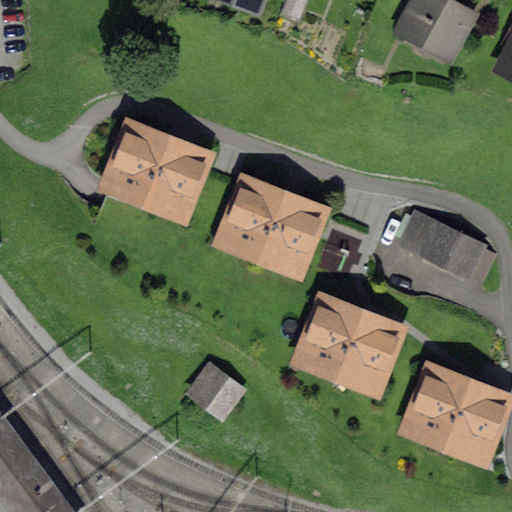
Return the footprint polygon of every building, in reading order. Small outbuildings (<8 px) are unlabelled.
[(289,0),(287,7),(298,12),(302,0),(289,0)] [(442,0),(418,0),(403,28),(448,51),(468,14),(442,0)] [(511,48),(503,65),(511,69),(511,26),(505,39),(511,42),(511,48)] [(202,155),(132,128),(111,181),(181,209),(202,155)] [(226,236),(297,264),(318,211),(247,183),(226,236)] [(405,240),(468,270),(480,246),(417,215),(405,240)] [(304,355),(374,382),(395,329),(325,301),(304,355)] [(209,364),(191,389),(223,412),(240,388),(209,364)] [(433,371),(412,424),(482,451),(503,398),(433,371)] [(0,491),(15,511),(69,511),(0,418),(0,412),(1,412),(0,410),(0,491)]
